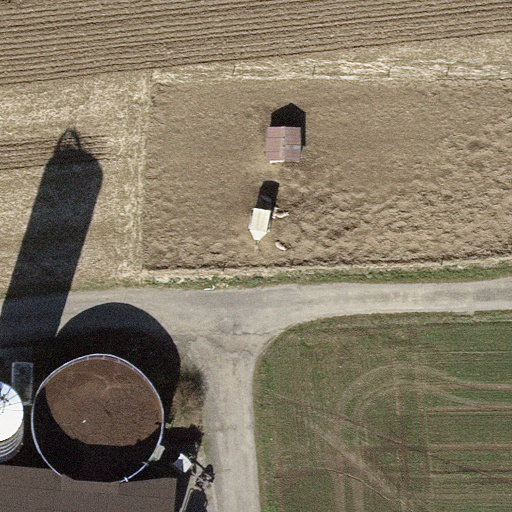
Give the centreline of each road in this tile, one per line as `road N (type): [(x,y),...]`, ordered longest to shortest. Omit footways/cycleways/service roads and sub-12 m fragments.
road 1 (track): [(0,339),(222,313),(511,294)]
road 2 (track): [(222,313),(250,511)]
